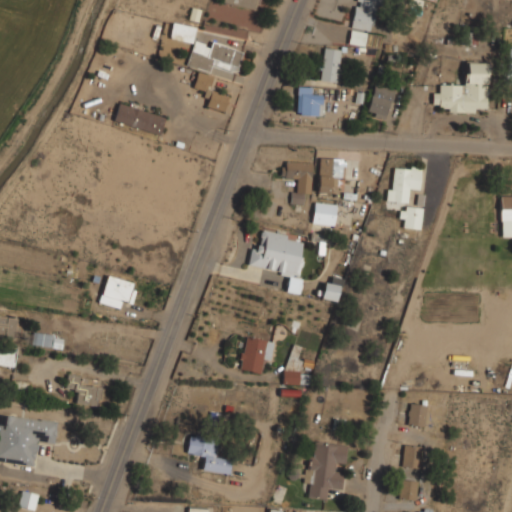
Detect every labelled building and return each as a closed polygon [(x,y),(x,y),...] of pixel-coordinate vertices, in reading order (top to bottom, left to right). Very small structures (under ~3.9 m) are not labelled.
[(254,9),(255,0),(219,0),(219,2),(254,9)] [(355,0),(352,19),(373,23),(376,0),(355,0)] [(188,20),(197,22),(200,9),(190,7),(188,20)] [(191,41),(194,26),(171,22),(168,37),(191,41)] [(348,42),(363,43),(364,32),(349,30),(348,42)] [(185,64),(208,71),(211,62),(237,70),(242,50),(210,40),(209,45),(192,40),(185,64)] [(319,80),(338,82),(342,47),(322,45),(319,80)] [(485,111),(486,61),(464,61),(463,83),(438,83),(438,92),(431,91),(431,102),(440,102),(439,111),(485,111)] [(222,110),(227,94),(207,88),(211,75),(195,70),(190,89),(207,93),(204,105),(222,110)] [(365,113),(385,118),(392,88),(372,83),(365,113)] [(323,96),(314,96),(314,86),(295,86),(295,114),(322,114),(323,96)] [(158,133),(164,115),(116,101),(111,120),(158,133)] [(316,193),(338,193),(338,157),(316,157),(316,193)] [(310,162),(280,161),(280,177),(291,178),(291,203),(302,203),(303,193),(308,193),(310,162)] [(387,201),(406,200),(406,190),(419,190),(418,166),(387,166),(387,201)] [(511,194),(498,194),(498,219),(511,219),(511,194)] [(333,202),(312,201),(311,222),(332,224),(333,202)] [(419,205),(397,205),(397,227),(419,227),(419,205)] [(303,238),(263,230),(259,247),(250,245),(246,265),(288,273),(284,289),(296,292),(299,278),(295,277),(303,238)] [(120,299),(132,302),(138,281),(104,272),(96,301),(118,307),(120,299)] [(341,279),(325,274),(319,296),(335,301),(341,279)] [(0,335),(15,337),(17,317),(0,315),(0,335)] [(60,348),(61,335),(31,331),(29,344),(60,348)] [(260,371),(264,338),(242,336),(238,368),(260,371)] [(13,348),(0,345),(0,364),(10,366),(13,348)] [(298,345),(285,345),(284,384),(298,384),(299,359),(298,359),(298,345)] [(63,388),(74,390),(72,400),(96,406),(101,384),(66,376),(63,388)] [(422,425),(424,403),(407,402),(405,424),(422,425)] [(0,461),(34,465),(36,442),(54,443),(56,419),(0,412),(0,461)] [(200,468),(227,474),(230,457),(214,454),(217,440),(188,434),(184,453),(202,456),(200,468)] [(346,443),(314,440),(313,452),(305,451),(302,485),(309,486),(308,497),(327,499),(328,488),(340,489),(342,472),(333,472),(333,464),(344,465),(346,443)] [(419,443),(403,442),(402,467),(418,467),(419,443)] [(414,500),(416,480),(398,478),(396,499),(414,500)] [(37,493),(20,489),(15,505),(32,510),(37,493)]
